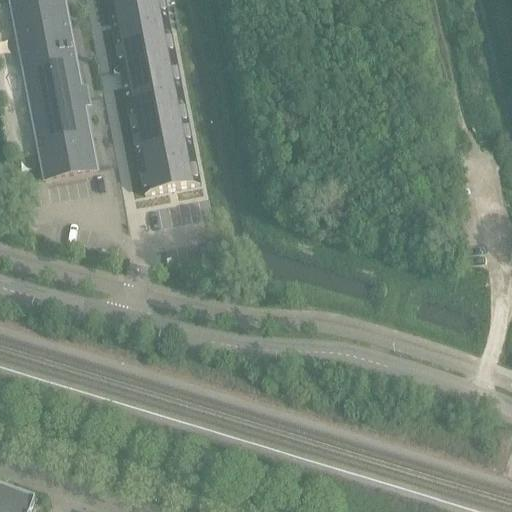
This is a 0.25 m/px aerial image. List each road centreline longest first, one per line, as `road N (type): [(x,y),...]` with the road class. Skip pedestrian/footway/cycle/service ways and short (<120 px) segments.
road 1 (tertiary): [(511,409),(338,351),(195,337),(0,283)]
road 2 (unclassified): [(143,511),(0,463)]
